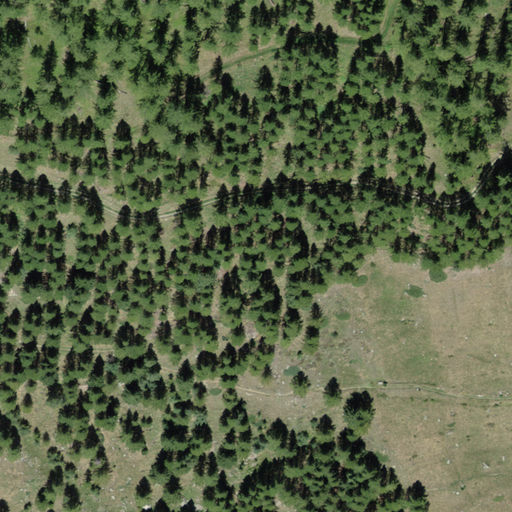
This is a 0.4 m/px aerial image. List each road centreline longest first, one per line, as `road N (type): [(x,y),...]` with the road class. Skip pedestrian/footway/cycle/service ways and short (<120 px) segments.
road 1 (track): [(511,141),(475,163),(408,181),(277,184),(144,216),(0,175)]
road 2 (track): [(0,116),(65,111),(121,125),(139,121),(243,56),(320,38),(373,39),(393,0)]
